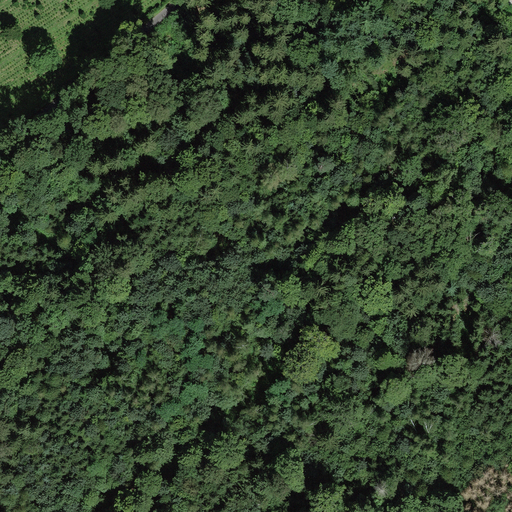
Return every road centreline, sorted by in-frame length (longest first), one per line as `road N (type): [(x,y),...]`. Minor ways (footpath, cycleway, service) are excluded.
road 1 (track): [(511,358),(361,138),(289,0)]
road 2 (unclassified): [(0,157),(177,0)]
